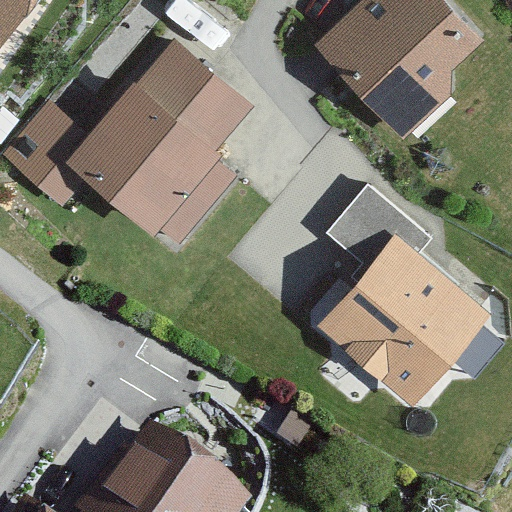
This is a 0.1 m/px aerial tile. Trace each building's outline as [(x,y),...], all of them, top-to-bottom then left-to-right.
[(0,0),(0,50),(35,0),(0,0)] [(396,146),(447,102),(446,72),(478,44),(438,0),(362,0),(308,48),(396,146)] [(249,106),(177,44),(138,88),(128,80),(83,131),(48,100),(0,154),(0,156),(60,209),(83,182),(144,235),(152,227),(174,246),(231,182),(212,166),(222,155),(213,147),(249,106)] [(429,245),(366,188),(322,237),(361,272),(315,323),(409,406),(487,320),(417,258),(429,245)] [(247,511),(250,508),(151,436),(95,511),(247,511)]
